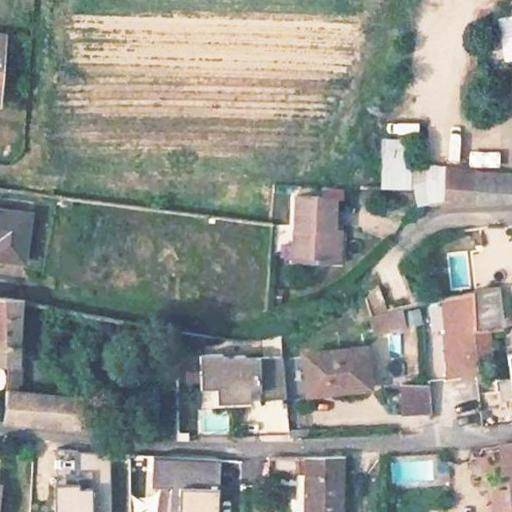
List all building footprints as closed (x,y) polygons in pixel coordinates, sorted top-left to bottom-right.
[(444,157),(456,159),(460,135),(448,133),(444,157)] [(494,167),(494,154),(463,154),(463,166),(494,167)] [(511,179),(445,167),(447,203),(511,197),(511,179)] [(333,197),(296,196),(293,262),(339,263),(341,232),(331,232),(333,197)] [(30,213),(0,209),(0,257),(26,260),(30,213)] [(368,311),(383,306),(377,288),(362,293),(368,311)] [(469,295),(473,334),(503,327),(500,293),(469,295)] [(478,376),(472,334),(473,334),(469,295),(440,297),(445,335),(443,336),(448,380),(478,376)] [(78,427),(80,397),(20,391),(20,365),(18,365),(19,301),(0,298),(0,364),(3,364),(4,402),(4,413),(26,421),(78,427)] [(366,313),(370,333),(403,326),(399,306),(366,313)] [(345,389),(370,387),(366,348),(304,354),(309,391),(345,388),(345,389)] [(217,354),(199,354),(200,388),(211,388),(211,403),(245,402),(244,387),(254,387),(255,398),(284,398),(281,356),(239,358),(239,355),(217,356),(217,354)] [(400,386),(401,413),(431,411),(427,386),(400,386)] [(211,388),(200,388),(200,403),(211,403),(211,388)] [(283,400),(252,399),(252,430),(282,431),(283,400)] [(511,442),(500,443),(503,472),(510,472),(511,483),(511,442)] [(340,511),(343,455),(305,457),(305,511),(340,511)] [(94,457),(76,456),(75,475),(93,476),(94,457)] [(279,469),(297,468),(295,457),(267,456),(267,463),(279,469)] [(293,511),(305,511),(305,457),(295,457),(297,468),(297,498),(293,498),(293,511)]
